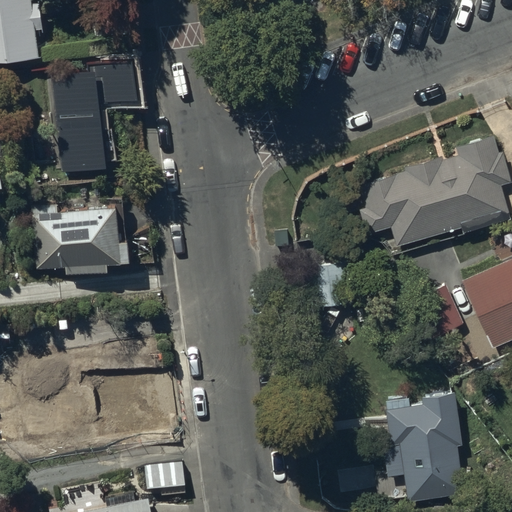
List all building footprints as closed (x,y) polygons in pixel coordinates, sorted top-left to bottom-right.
[(0,0),(0,54),(40,47),(36,21),(45,20),(42,0),(0,0)] [(42,69),(59,175),(116,166),(110,132),(101,133),(96,102),(138,95),(132,55),(42,69)] [(406,163),(361,176),(368,200),(365,201),(372,224),(390,218),(396,244),(460,225),(463,224),(511,210),(501,176),(511,173),(503,143),(498,145),(493,127),(457,138),(460,147),(443,152),(442,148),(405,159),(406,163)] [(58,194),(29,197),(35,262),(66,259),(67,265),(110,261),(110,252),(122,251),(122,248),(129,247),(127,227),(121,228),(119,198),(116,198),(116,196),(59,201),(58,194)] [(511,250),(466,272),(487,318),(467,327),(480,354),(508,341),(505,336),(511,332),(511,250)] [(464,317),(446,276),(411,292),(429,333),(464,317)] [(97,336),(13,346),(18,393),(0,394),(0,434),(30,431),(31,438),(65,434),(64,429),(78,428),(78,431),(92,430),(86,380),(102,378),(97,336)] [(410,383),(387,385),(390,425),(383,426),(386,453),(398,452),(402,499),(433,496),(432,488),(462,486),(457,434),(462,434),(457,377),(421,380),(422,388),(410,389),(410,383)] [(182,454),(148,460),(151,480),(185,474),(182,454)] [(25,511),(155,511),(148,478),(45,501),(47,507),(25,511)]
